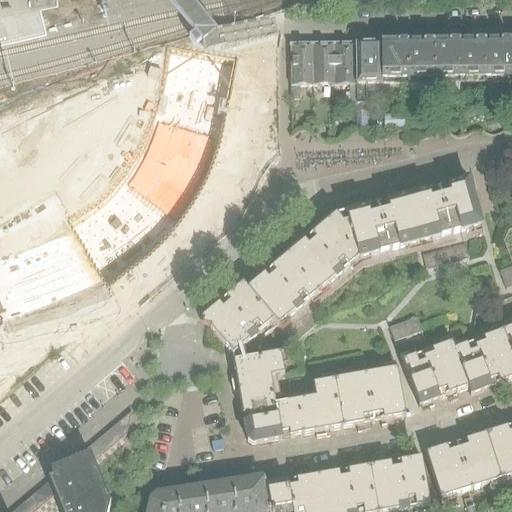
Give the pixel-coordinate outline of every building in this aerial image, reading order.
[(193,45),(235,83),(246,71),(204,33),(193,45)] [(486,45),(460,46),(459,87),(463,87),(463,83),(485,83),(485,87),(487,87),(486,45)] [(511,45),(486,45),(487,87),(490,87),(490,83),(511,83),(511,45)] [(408,46),(407,46),(380,47),(380,88),(385,88),(385,84),(407,84),(407,88),(408,88),(408,46)] [(434,46),(408,46),(408,88),(412,88),(412,84),(433,84),(433,87),(435,87),(434,46)] [(460,46),(434,46),(435,87),(438,87),(438,84),(458,83),(458,87),(459,87),(460,46)] [(355,47),(334,48),(334,88),(349,88),(349,102),(351,102),(351,107),(356,106),(355,47)] [(376,47),(355,47),(356,106),(356,114),(366,113),(366,88),(376,88),(376,47)] [(312,88),(312,48),(290,48),(291,88),(293,102),(298,102),(298,88),(312,88)] [(334,48),(312,48),(312,88),(334,88),(334,48)] [(511,109),(511,103),(499,106),(502,121),(511,118),(511,109)] [(394,117),(384,118),(385,130),(395,130),(394,117)] [(481,230),(468,184),(335,220),(248,293),(277,331),(357,263),(481,230)] [(464,247),(422,258),(425,273),(468,261),(464,247)] [(505,290),(511,287),(511,268),(499,273),(505,290)] [(243,287),(242,287),(201,322),(231,358),(260,334),(264,339),(275,329),(276,329),(247,293),(248,293),(243,287)] [(417,320),(389,330),(394,344),(422,334),(417,320)] [(511,330),(468,347),(467,343),(466,341),(451,347),(451,346),(431,353),(433,358),(423,361),(425,366),(418,368),(415,359),(401,365),(418,410),(467,391),(470,398),(499,387),(501,393),(508,390),(506,384),(511,382),(511,330)] [(280,357),(233,365),(235,379),(230,380),(233,394),(238,393),(247,443),(252,447),(280,442),(275,408),(270,380),(283,377),(280,357)] [(315,401),(307,402),(275,408),(280,442),(315,436),(316,441),(330,438),(329,433),(356,428),(357,434),(365,433),(364,427),(405,419),(396,372),(313,387),(315,401)] [(131,414),(69,466),(89,458),(93,466),(126,437),(131,414)] [(511,429),(472,442),(470,436),(463,438),(465,445),(425,457),(439,502),(511,478),(511,429)] [(108,511),(110,507),(93,466),(89,458),(69,466),(51,474),(54,481),(48,484),(48,485),(54,499),(59,511),(108,511)] [(296,483),(285,485),(274,487),(277,511),(405,511),(429,508),(421,461),(390,467),(389,460),(382,462),(383,468),(339,476),(337,469),(330,471),(331,477),(303,482),(302,476),(295,477),(296,483)] [(151,504),(149,511),(277,511),(274,487),(266,489),(265,482),(156,499),(151,504)] [(38,511),(54,499),(48,485),(14,511),(38,511)]
